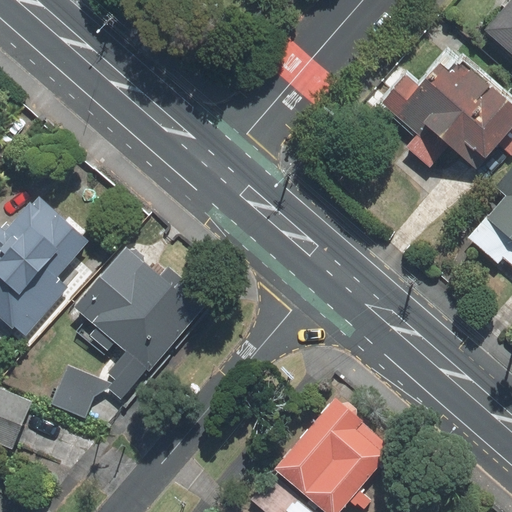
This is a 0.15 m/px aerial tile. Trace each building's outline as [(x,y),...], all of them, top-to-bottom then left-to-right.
[(511,0),(508,0),(476,37),(511,68),(511,0)] [(401,78),(377,107),(413,137),(401,151),(426,172),(441,154),(468,177),(511,126),(511,117),(452,67),(439,82),(427,72),(414,88),(401,78)] [(511,164),(489,191),(500,201),(464,242),(495,268),(500,263),(511,273),(511,164)] [(0,325),(20,342),(59,297),(49,289),(88,244),(31,197),(0,233),(0,325)] [(64,367),(47,411),(82,425),(92,399),(104,392),(120,405),(196,316),(177,300),(188,287),(166,269),(156,280),(120,250),(68,312),(89,330),(84,337),(114,362),(102,376),(110,383),(109,385),(64,367)] [(0,452),(9,455),(29,405),(0,393),(0,452)] [(329,403),(269,475),(313,511),(339,511),(389,452),(329,403)]
